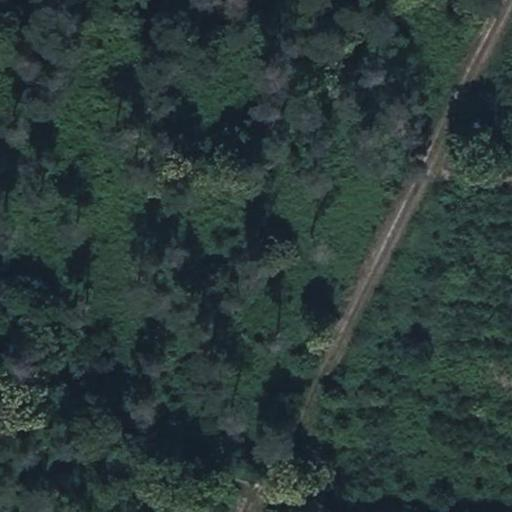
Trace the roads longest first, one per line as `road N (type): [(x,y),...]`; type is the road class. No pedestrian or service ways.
road 1 (track): [(511,0),(252,511)]
road 2 (track): [(0,345),(267,480),(487,511)]
